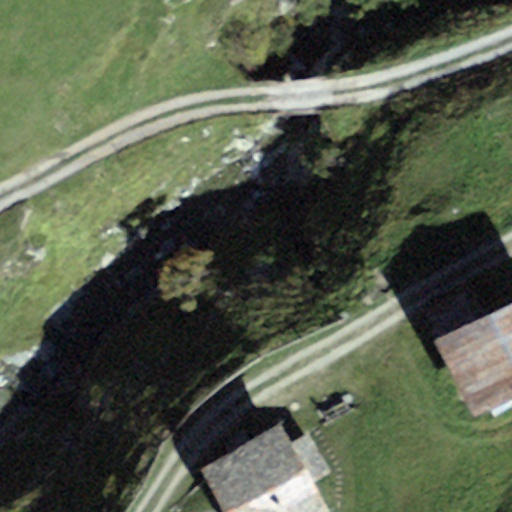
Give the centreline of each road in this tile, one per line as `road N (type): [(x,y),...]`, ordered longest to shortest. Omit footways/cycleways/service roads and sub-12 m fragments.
road 1 (track): [(0,216),(150,126),(275,94),(397,83),(511,44)]
road 2 (track): [(511,247),(267,383),(195,445),(149,511)]
